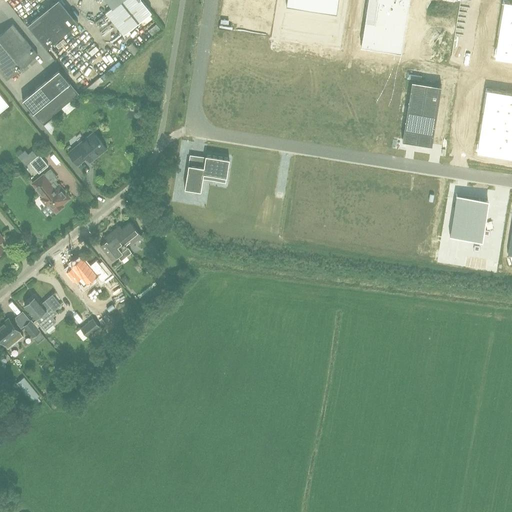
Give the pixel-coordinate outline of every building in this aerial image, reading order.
[(59,0),(56,0),(27,24),(46,48),(78,22),(59,0)] [(105,0),(111,7),(105,12),(123,34),(151,11),(141,0),(105,0)] [(232,0),(230,15),(251,18),(250,26),(264,28),(268,0),(232,0)] [(286,0),(286,4),(336,12),(338,0),(286,0)] [(367,0),(361,45),(401,51),(409,0),(367,0)] [(511,0),(502,0),(494,57),(511,59),(511,0)] [(0,71),(6,79),(37,54),(12,23),(0,33),(0,71)] [(60,52),(53,58),(56,62),(63,57),(60,52)] [(373,114),(381,64),(321,54),(313,104),(323,106),(320,126),(360,132),(364,112),(373,114)] [(79,92),(59,69),(22,99),(23,100),(42,123),(48,118),(54,113),(54,112),(66,103),(73,98),(72,97),(79,92)] [(411,80),(402,139),(431,144),(441,85),(411,80)] [(486,88),(476,151),(511,156),(511,92),(506,91),(486,88)] [(0,111),(9,105),(0,94),(0,111)] [(90,161),(106,148),(93,133),(90,135),(85,139),(86,139),(69,153),(78,164),(86,157),(90,161)] [(56,157),(61,155),(56,146),(52,148),(56,157)] [(48,165),(39,154),(30,162),(39,173),(48,165)] [(188,163),(184,187),(200,190),(202,178),(203,172),(226,176),(229,158),(205,154),(205,156),(203,166),(188,163)] [(70,198),(59,184),(58,185),(55,181),(58,179),(50,169),(32,183),(43,197),(41,199),(46,205),(48,203),(54,211),(54,210),(56,212),(63,206),(62,205),(70,198)] [(456,194),(448,244),(480,249),(488,199),(456,194)] [(119,225),(113,230),(130,250),(125,244),(130,240),(133,243),(141,236),(130,221),(121,228),(119,225)] [(130,250),(113,230),(105,237),(107,240),(100,245),(112,260),(121,252),(124,255),(130,250)] [(72,267),(66,272),(75,283),(78,279),(84,286),(97,275),(101,280),(109,275),(96,259),(89,265),(82,256),(71,265),(72,267)] [(56,312),(54,309),(60,304),(52,295),(46,300),(41,304),(35,296),(24,305),(35,318),(36,319),(33,322),(38,327),(41,325),(45,330),(55,321),(52,316),(56,312)] [(152,301),(148,295),(140,302),(144,307),(152,301)] [(8,318),(0,324),(0,338),(8,348),(23,336),(8,318)] [(81,328),(88,336),(99,327),(92,318),(81,328)] [(43,335),(40,331),(31,320),(25,325),(23,326),(32,337),(38,344),(44,339),(42,336),(43,335)]
